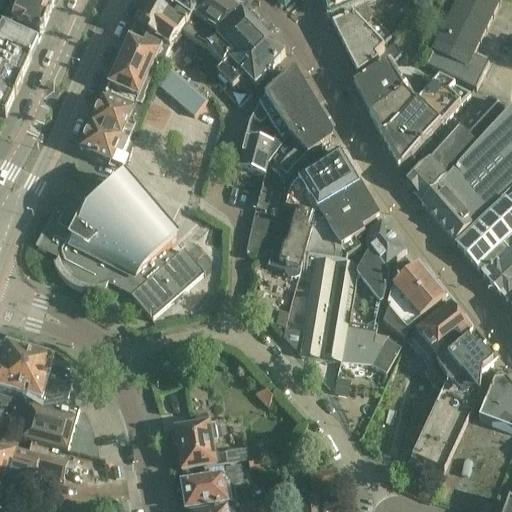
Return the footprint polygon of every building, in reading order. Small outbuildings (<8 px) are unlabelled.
[(0,0),(0,18),(9,0),(0,0)] [(41,38),(52,10),(34,0),(15,0),(2,28),(3,28),(38,45),(41,38)] [(34,0),(52,10),(58,0),(34,0)] [(148,5),(135,29),(153,39),(151,44),(170,51),(185,30),(173,22),(178,15),(156,0),(154,0),(150,6),(148,5)] [(156,0),(178,15),(173,22),(185,30),(186,30),(194,21),(207,0),(156,0)] [(187,31),(183,36),(204,51),(206,52),(242,16),(218,0),(207,0),(194,21),(186,30),(187,31)] [(329,21),(351,13),(383,0),(323,0),(324,5),(328,20),(329,21)] [(473,61),(501,6),(487,0),(459,0),(426,69),(476,94),(489,69),(488,68),(488,69),(483,66),(485,62),(478,59),(476,62),(473,61)] [(351,13),(329,21),(357,79),(378,67),(376,63),(384,55),(383,53),(365,33),(375,23),(367,6),(351,13)] [(206,52),(221,69),(260,33),(242,16),(206,52)] [(30,62),(38,45),(3,28),(0,34),(0,116),(5,119),(15,98),(16,99),(23,83),(22,83),(31,62),(30,62)] [(109,89),(106,97),(137,109),(138,107),(142,109),(146,100),(145,99),(155,79),(152,77),(158,60),(164,63),(170,51),(151,44),(153,39),(135,29),(109,89)] [(285,58),(260,33),(221,69),(223,71),(217,77),(233,92),(241,84),(244,87),(248,83),(255,90),(285,58)] [(354,87),(353,87),(370,119),(408,96),(408,95),(391,68),(401,59),(392,48),(384,55),(376,63),(378,67),(381,73),(377,75),(355,87),(354,87)] [(194,120),(207,104),(171,73),(158,88),(194,120)] [(252,122),(260,127),(268,122),(276,136),(283,147),(286,143),(289,141),(307,160),(331,143),(332,139),(296,79),(291,77),(273,94),(270,94),(267,97),(267,100),(263,104),(260,108),(252,122)] [(439,84),(416,108),(396,130),(382,140),(382,141),(381,142),(397,171),(399,170),(400,172),(401,171),(470,100),(439,84)] [(370,119),(382,140),(396,130),(416,108),(409,95),(408,95),(408,96),(370,119)] [(106,97),(92,127),(125,142),(128,134),(125,133),(133,117),(137,109),(106,97)] [(490,102),(459,134),(477,151),(507,119),(490,102)] [(477,151),(421,207),(455,246),(511,195),(511,114),(509,118),(508,118),(507,119),(477,151)] [(124,143),(125,142),(92,127),(80,155),(118,171),(128,145),(124,143)] [(421,207),(477,151),(459,134),(429,164),(425,162),(420,167),(404,183),(407,187),(406,188),(407,190),(406,190),(409,195),(411,193),(418,200),(417,202),(421,207)] [(246,140),(238,172),(265,179),(266,179),(266,177),(268,169),(276,158),(283,147),(276,136),(273,147),(246,140)] [(255,214),(264,217),(275,182),(284,186),(295,171),(308,160),(307,160),(291,143),(276,158),(268,169),(266,179),(265,179),(261,194),(260,196),(255,214)] [(318,213),(361,189),(360,188),(341,156),(339,156),(298,184),(292,191),(290,195),(287,205),(285,211),(296,214),(291,233),(310,239),(318,213)] [(124,185),(105,201),(88,216),(81,212),(77,220),(59,210),(37,252),(58,262),(55,268),(55,267),(53,267),(54,269),(57,275),(61,281),(66,287),(73,291),(78,294),(88,296),(100,296),(106,294),(106,293),(105,294),(108,288),(131,300),(152,325),(153,324),(152,323),(204,279),(204,280),(205,279),(184,254),(176,261),(166,256),(177,246),(176,245),(175,246),(124,187),(125,186),(124,185)] [(318,213),(310,239),(305,258),(304,261),(317,263),(311,301),(301,360),(341,367),(357,268),(347,266),(346,260),(360,252),(354,242),(364,237),(362,232),(380,222),(361,189),(318,213)] [(483,278),(489,285),(488,285),(500,298),(501,298),(507,305),(511,300),(511,201),(506,207),(505,206),(457,248),(478,273),(481,271),(480,270),(482,269),(486,274),(483,278)] [(284,229),(255,221),(252,233),(281,241),(284,229)] [(373,346),(379,324),(390,282),(391,277),(388,271),(406,255),(382,225),(368,236),(363,251),(367,257),(361,277),(357,287),(345,349),(371,351),(373,346)] [(252,233),(246,255),(246,256),(261,260),(270,249),(273,239),(252,233)] [(304,261),(305,258),(310,239),(291,233),(287,245),(276,242),(268,271),(285,276),(287,279),(291,281),(295,281),(299,280),(304,261)] [(390,282),(379,324),(405,345),(408,334),(446,302),(418,269),(412,275),(405,266),(398,271),(395,283),(390,282)] [(473,335),(451,308),(416,336),(438,362),(473,335)] [(412,461),(402,483),(413,488),(423,466),(444,475),(478,400),(479,401),(482,377),(493,368),(482,354),(486,351),(476,339),(457,354),(452,353),(440,363),(442,365),(437,368),(447,385),(412,461)] [(345,349),(341,367),(372,370),(386,378),(401,352),(387,344),(384,350),(373,346),(371,351),(345,349)] [(7,350),(0,375),(0,393),(33,403),(32,409),(30,409),(21,442),(68,454),(79,413),(66,409),(77,371),(53,364),(54,363),(7,350)] [(511,391),(501,378),(497,378),(479,424),(511,436),(511,391)] [(183,475),(248,464),(248,463),(246,453),(214,458),(212,445),(218,444),(215,427),(209,428),(207,418),(191,421),(193,431),(176,434),(176,433),(175,433),(175,437),(172,439),(174,447),(177,448),(182,476),(183,476),(183,475)] [(11,458),(0,455),(0,504),(20,509),(25,492),(21,491),(24,479),(34,482),(36,476),(63,483),(68,466),(12,452),(11,458)] [(259,463),(248,465),(250,475),(261,472),(259,463)] [(212,482),(184,487),(186,499),(184,501),(185,511),(186,511),(204,511),(235,507),(232,490),(243,488),(240,470),(226,473),(226,477),(211,479),(212,482)] [(338,487),(334,471),(310,477),(313,492),(338,487)] [(317,511),(317,501),(302,502),(302,511),(317,511)] [(261,511),(259,503),(239,506),(239,511),(261,511)]
